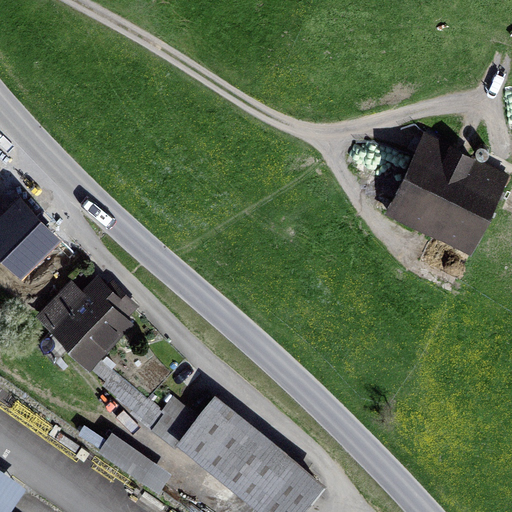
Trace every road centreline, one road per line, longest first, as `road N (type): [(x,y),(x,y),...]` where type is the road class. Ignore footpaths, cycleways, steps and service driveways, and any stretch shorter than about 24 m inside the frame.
road 1 (tertiary): [(425,511),(310,390),(95,201),(0,98)]
road 2 (track): [(53,0),(271,123),(346,149)]
road 3 (unknown): [(115,511),(0,425)]
